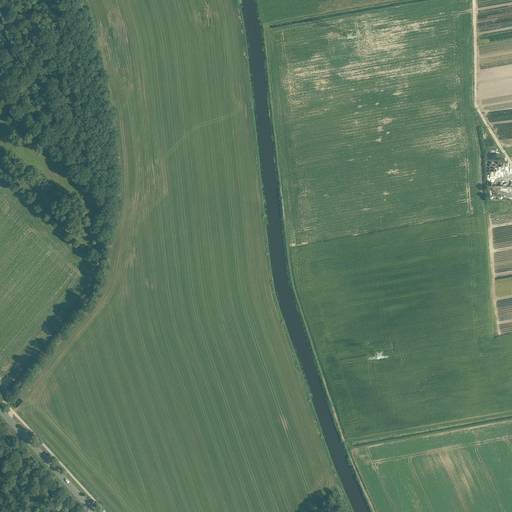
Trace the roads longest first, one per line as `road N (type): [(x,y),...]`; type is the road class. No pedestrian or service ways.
road 1 (secondary): [(91,511),(0,412)]
road 2 (track): [(0,97),(86,0)]
